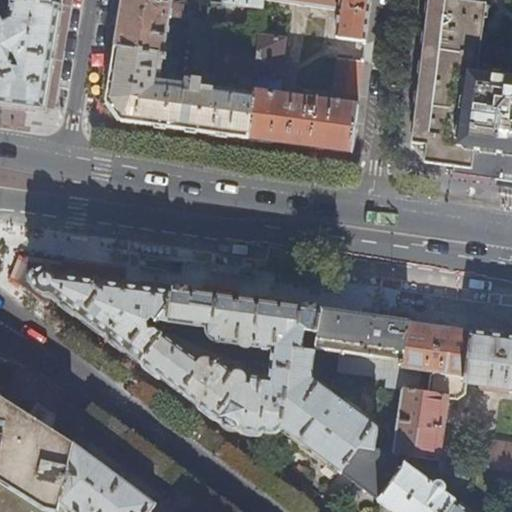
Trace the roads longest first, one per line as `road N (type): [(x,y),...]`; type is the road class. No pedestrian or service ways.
road 1 (tertiary): [(261,511),(0,321)]
road 2 (primary): [(367,245),(57,204)]
road 3 (residential): [(396,0),(367,245)]
road 4 (residential): [(90,0),(57,204)]
road 5 (primary): [(511,265),(367,245)]
